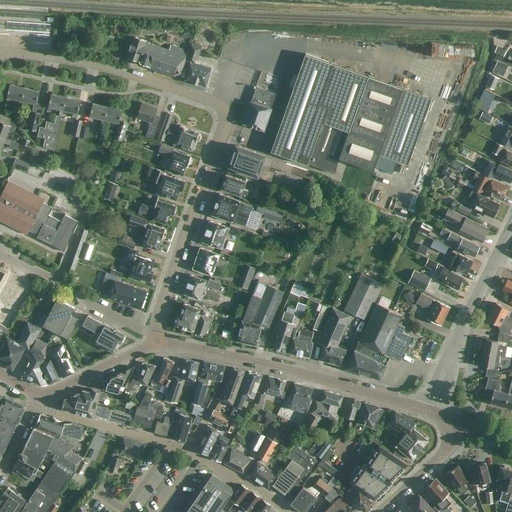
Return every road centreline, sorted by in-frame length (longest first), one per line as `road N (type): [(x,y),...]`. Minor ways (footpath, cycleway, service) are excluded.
road 1 (residential): [(157,341),(158,310),(222,129),(221,110),(91,61),(0,51)]
road 2 (unclassified): [(417,408),(157,341)]
road 3 (residential): [(157,341),(0,254)]
road 4 (unclassified): [(442,379),(511,224)]
road 5 (unclassified): [(40,398),(51,410),(187,452)]
road 6 (residential): [(40,398),(157,341)]
road 7 (unclassified): [(379,511),(446,449),(454,419)]
